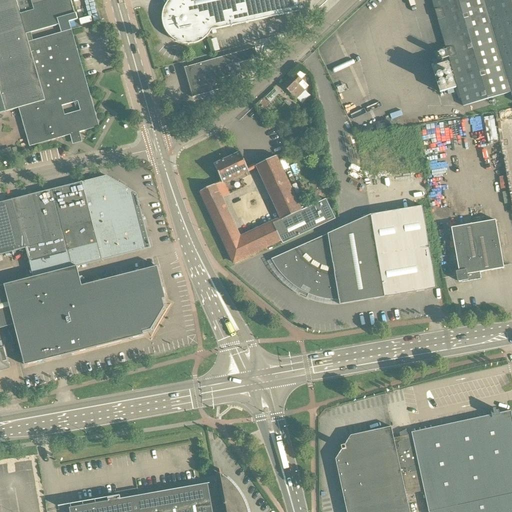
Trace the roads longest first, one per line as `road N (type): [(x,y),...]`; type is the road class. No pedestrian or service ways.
road 1 (secondary): [(0,430),(257,380)]
road 2 (secondary): [(257,380),(511,333)]
road 3 (tertiary): [(257,380),(192,249),(157,148)]
road 4 (unclassified): [(157,148),(210,126),(350,0)]
road 5 (unclassified): [(0,184),(157,148)]
road 6 (tertiary): [(157,148),(115,0)]
road 7 (residential): [(296,511),(257,380)]
